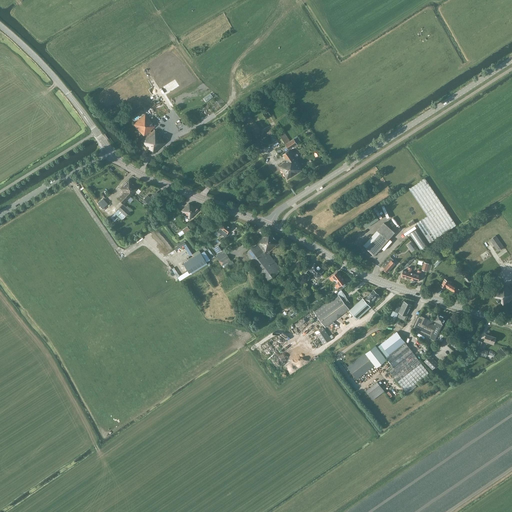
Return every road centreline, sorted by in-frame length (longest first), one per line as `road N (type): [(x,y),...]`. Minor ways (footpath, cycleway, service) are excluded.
road 1 (tertiary): [(270,223),(511,60)]
road 2 (tertiary): [(511,324),(383,284),(270,223)]
road 3 (tertiary): [(270,223),(148,177),(108,151)]
road 4 (track): [(92,438),(45,351),(0,295)]
road 5 (tertiary): [(108,151),(62,87),(0,25)]
road 6 (tertiary): [(0,215),(108,151)]
